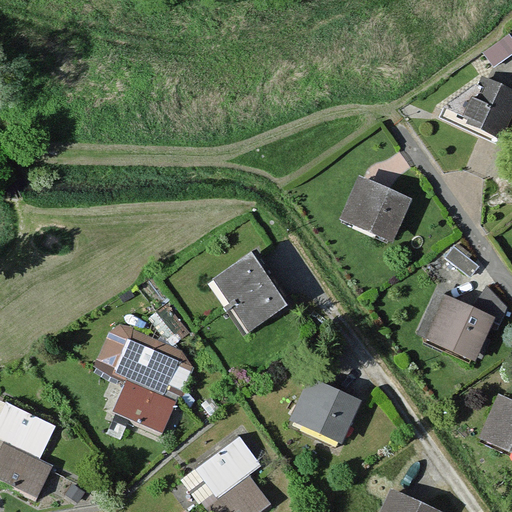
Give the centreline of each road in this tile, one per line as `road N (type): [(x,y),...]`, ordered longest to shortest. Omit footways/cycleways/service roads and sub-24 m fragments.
road 1 (residential): [(479,511),(291,247)]
road 2 (residential): [(511,287),(400,130)]
